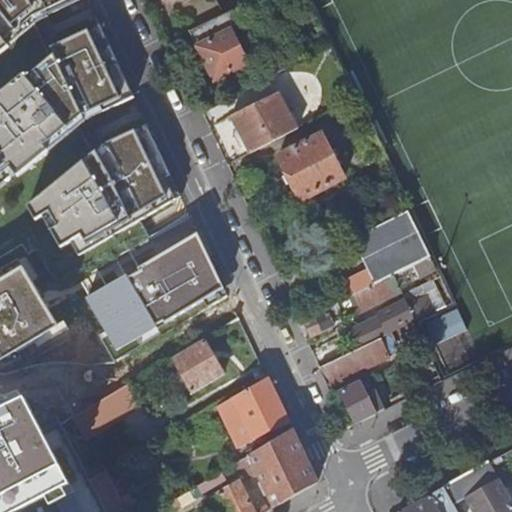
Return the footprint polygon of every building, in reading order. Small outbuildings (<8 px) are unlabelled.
[(0,0),(0,63),(13,52),(8,46),(35,24),(48,17),(50,20),(84,0),(0,0)] [(223,15),(231,32),(257,19),(249,3),(223,15)] [(190,32),(216,82),(249,65),(231,32),(223,15),(190,32)] [(0,201),(1,200),(0,198),(0,191),(17,177),(24,185),(55,160),(51,155),(82,130),(80,127),(86,122),(103,112),(105,116),(135,99),(105,35),(59,63),(62,69),(35,91),(29,84),(0,107),(0,201)] [(252,154),(299,128),(279,93),(232,116),(252,154)] [(96,156),(30,210),(37,223),(45,219),(63,250),(73,244),(81,258),(183,198),(149,127),(109,150),(96,156)] [(346,179),(323,134),(280,157),(303,201),(346,179)] [(397,276),(433,257),(411,212),(357,240),(372,271),(346,284),(353,298),(397,276)] [(79,290),(115,356),(234,292),(198,226),(79,290)] [(0,363),(71,334),(37,255),(0,270),(0,363)] [(403,289),(397,276),(353,298),(344,302),(347,309),(356,304),(361,313),(376,306),(375,303),(403,289)] [(365,345),(417,322),(407,300),(380,314),(382,319),(358,330),(365,345)] [(435,339),(468,329),(461,308),(428,319),(435,339)] [(325,315),(303,326),(309,339),(331,327),(325,315)] [(321,370),(329,388),(391,357),(382,339),(321,370)] [(205,341),(173,360),(193,394),(225,375),(205,341)] [(291,425),(269,380),(235,399),(221,407),(240,449),(291,425)] [(377,416),(360,385),(343,394),(359,426),(377,416)] [(126,387),(87,411),(97,426),(135,402),(126,387)] [(320,484),(294,432),(239,464),(244,475),(256,479),(261,477),(277,509),(320,484)] [(485,467),(401,511),(458,511),(455,506),(469,499),(475,511),(511,511),(511,502),(501,481),(494,484),(485,467)] [(122,501),(107,472),(91,481),(107,511),(113,511),(125,506),(122,501)] [(228,511),(257,511),(242,484),(221,496),(228,511)]
